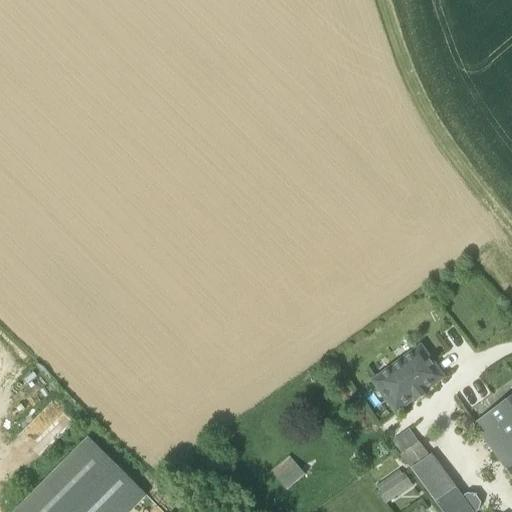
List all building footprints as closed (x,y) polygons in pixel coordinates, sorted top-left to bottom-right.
[(443,379),(420,347),(372,382),(395,413),(413,400),(415,403),(426,395),(425,392),(443,379)] [(511,396),(474,424),(500,460),(511,451),(511,396)] [(58,402),(19,430),(28,443),(68,415),(58,402)] [(84,438),(12,511),(130,511),(145,497),(84,438)] [(407,459),(414,468),(428,457),(422,448),(407,459)] [(304,476),(288,458),(271,473),(287,491),(304,476)] [(386,505),(412,486),(404,474),(377,492),(386,505)] [(470,511),(454,490),(436,503),(442,511),(470,511)]
